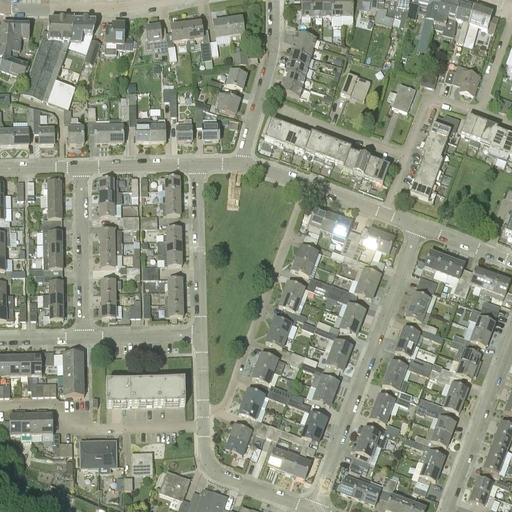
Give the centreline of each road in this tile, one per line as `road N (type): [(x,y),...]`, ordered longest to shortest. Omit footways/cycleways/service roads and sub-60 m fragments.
road 1 (residential): [(311,509),(418,226)]
road 2 (residential): [(203,410),(225,402),(306,182)]
road 3 (residential): [(203,426),(79,427),(52,404),(0,403)]
road 4 (residential): [(446,511),(511,330)]
road 5 (residential): [(200,335),(197,164)]
road 6 (residential): [(84,338),(81,167)]
road 7 (residential): [(241,164),(272,54),(273,0)]
road 8 (residential): [(167,0),(109,9),(0,8)]
road 9 (residential): [(311,509),(214,473),(204,458),(203,426)]
road 10 (residential): [(407,156),(281,110)]
